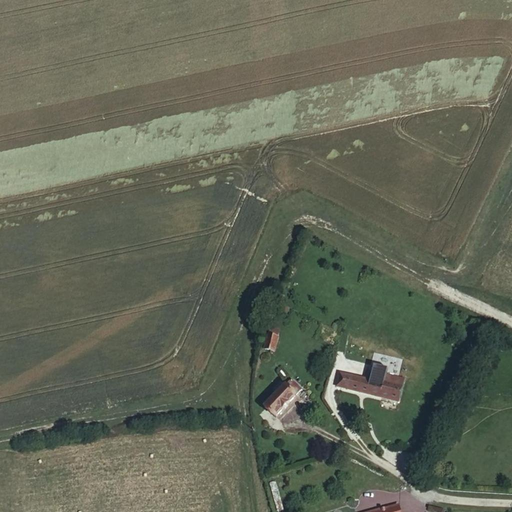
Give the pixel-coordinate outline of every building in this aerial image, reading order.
[(270,334),(268,339),(280,343),(282,338),(270,334)] [(280,343),(268,339),(265,349),(277,352),(280,343)] [(383,367),(385,359),(377,357),(375,365),(383,367)] [(338,385),(382,396),(385,384),(341,372),(338,385)] [(292,379),(266,406),(277,416),(302,389),(292,379)] [(385,384),(382,396),(399,401),(403,384),(386,380),(385,384)]
